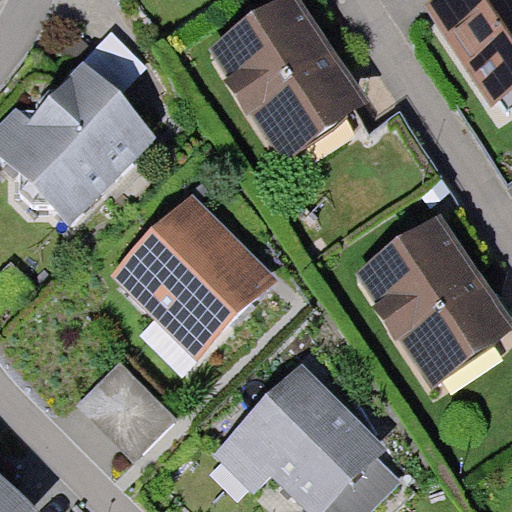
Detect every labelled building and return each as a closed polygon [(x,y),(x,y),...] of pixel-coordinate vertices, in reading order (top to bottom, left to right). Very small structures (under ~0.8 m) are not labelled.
[(296,0),(286,0),(212,49),(287,161),(368,107),(296,0)] [(511,0),(432,0),(489,86),(511,71),(511,0)] [(15,109),(0,124),(0,158),(22,180),(22,194),(36,206),(49,205),(72,227),(156,140),(117,103),(147,72),(112,38),(30,123),(15,109)] [(274,279),(195,202),(112,286),(192,364),(274,279)] [(511,323),(440,218),(360,272),(438,388),(511,338),(511,323)] [(122,366),(81,407),(137,461),(178,420),(122,366)] [(305,366),(214,459),(256,500),(275,480),(307,511),(376,511),(406,483),(381,459),(390,449),(305,366)] [(35,511),(0,478),(0,511),(35,511)]
